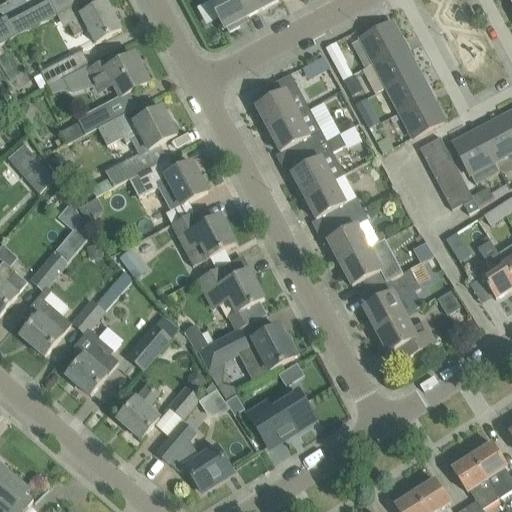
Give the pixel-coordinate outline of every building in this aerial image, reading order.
[(51,0),(41,6),(49,20),(57,16),(59,14),(53,3),(51,0)] [(201,0),(205,5),(210,2),(225,30),(227,29),(230,34),(242,27),(240,23),(247,18),(237,0),(201,0)] [(237,0),(247,18),(281,1),(280,0),(237,0)] [(434,14),(461,66),(486,53),(460,1),(434,14)] [(83,16),(67,25),(68,26),(74,38),(88,31),(96,46),(104,42),(122,32),(107,4),(101,7),(89,13),(83,16)] [(7,18),(0,21),(0,45),(31,29),(23,15),(9,23),(8,20),(7,18)] [(401,39),(392,24),(361,40),(375,65),(403,50),(398,40),(401,39)] [(345,79),(355,73),(340,45),(329,50),(345,79)] [(408,60),(403,50),(375,65),(388,90),(419,74),(411,59),(408,60)] [(82,53),(42,74),(50,88),(65,81),(90,68),(82,53)] [(90,68),(65,81),(70,91),(73,92),(92,87),(93,89),(96,95),(99,93),(114,86),(121,98),(122,100),(131,95),(132,94),(150,85),(135,57),(129,60),(118,66),(113,69),(108,58),(90,68)] [(312,80),(330,71),(324,59),(306,69),(312,80)] [(427,89),(419,74),(388,90),(401,115),(430,100),(424,90),(427,89)] [(291,76),(262,92),(267,103),(257,108),(269,131),(309,110),(291,76)] [(354,76),(344,82),(353,98),(363,93),(354,76)] [(414,140),(445,124),(437,108),(435,109),(430,100),(401,115),(414,140)] [(106,104),(77,120),(78,122),(85,135),(98,128),(98,129),(115,120),(107,106),(106,104)] [(115,120),(98,129),(108,147),(122,140),(126,147),(141,138),(147,149),(148,151),(149,153),(160,147),(178,137),(163,110),(158,112),(146,119),(135,125),(135,126),(133,127),(126,115),(115,120)] [(269,131),(282,154),(292,149),(297,159),(327,144),(309,110),(269,131)] [(373,111),(362,116),(370,131),(380,126),(373,111)] [(489,127),(490,129),(480,134),(497,165),(511,156),(511,134),(504,119),(489,127)] [(471,140),(469,137),(454,145),(471,178),(477,189),(502,175),(497,165),(480,134),(471,140)] [(327,144),(297,159),(303,170),(293,175),(305,198),(334,183),(345,177),(334,155),(347,148),(341,137),(327,144)] [(426,161),(447,150),(441,140),(420,151),(426,161)] [(378,146),(383,157),(393,151),(387,141),(378,146)] [(40,197),(55,181),(25,146),(8,161),(40,197)] [(431,171),(452,160),(447,150),(426,161),(431,171)] [(109,180),(91,189),(96,200),(130,181),(144,174),(135,158),(106,174),(109,180)] [(431,171),(437,182),(458,170),(452,160),(431,171)] [(130,181),(141,200),(159,190),(173,214),(209,194),(192,164),(175,173),(168,161),(144,174),(130,181)] [(437,182),(442,192),(463,181),(458,170),(437,182)] [(442,192),(447,202),(469,191),(463,181),(442,192)] [(305,198),(317,221),(327,216),(333,226),(362,210),(356,198),(345,204),(334,183),(305,198)] [(479,208),(494,201),(489,190),(473,197),(479,208)] [(453,213),(464,207),(474,201),(469,191),(447,202),(453,213)] [(97,200),(79,210),(86,224),(99,217),(101,208),(97,200)] [(507,218),(511,215),(511,200),(500,208),(507,218)] [(474,201),(464,207),(470,217),(480,211),(474,201)] [(507,218),(500,208),(484,218),(490,229),(507,218)] [(362,210),(333,226),(339,237),(329,242),(341,265),(369,250),(356,226),(368,220),(362,210)] [(179,224),(172,227),(186,255),(194,269),(210,261),(214,258),(218,256),(236,247),(221,218),(216,221),(204,228),(196,214),(193,216),(179,224)] [(56,254),(31,283),(44,294),(45,295),(48,290),(69,264),(92,236),(92,235),(83,222),(83,221),(74,232),(56,254)] [(471,227),(447,242),(461,264),(472,257),(464,245),(477,237),(471,227)] [(341,265),(353,288),(363,283),(369,293),(407,273),(397,253),(390,256),(383,243),(369,250),(341,265)] [(511,248),(503,254),(499,256),(511,276),(511,248)] [(132,251),(120,261),(130,273),(142,264),(132,251)] [(486,264),(492,273),(482,280),(496,302),(511,291),(511,276),(499,256),(486,264)] [(0,319),(5,313),(13,304),(17,299),(29,286),(16,276),(10,271),(4,265),(0,269),(0,319)] [(205,278),(199,281),(214,310),(231,301),(236,312),(238,316),(248,310),(265,302),(250,273),(244,276),(232,282),(224,268),(222,269),(220,270),(207,277),(205,278)] [(407,273),(369,293),(374,304),(364,309),(376,332),(405,317),(398,303),(421,291),(411,271),(407,273)] [(92,302),(72,326),(85,338),(90,332),(91,333),(107,316),(134,281),(125,274),(98,307),(92,302)] [(33,326),(22,339),(45,359),(51,353),(58,344),(64,338),(69,331),(69,323),(61,317),(45,303),(53,294),(48,290),(45,295),(44,294),(37,303),(24,318),(33,326)] [(437,300),(444,317),(459,311),(452,294),(437,300)] [(195,354),(209,347),(188,310),(174,318),(195,354)] [(399,350),(405,361),(434,345),(429,334),(417,340),(405,317),(376,332),(389,355),(399,350)] [(466,341),(479,333),(473,323),(460,331),(466,341)] [(127,361),(146,376),(173,342),(154,327),(127,361)] [(213,347),(202,352),(213,373),(240,359),(241,359),(241,360),(242,361),(242,362),(243,362),(243,363),(243,364),(244,364),(244,365),(245,365),(246,366),(247,367),(248,367),(248,368),(249,368),(250,369),(251,369),(252,369),(252,370),(253,370),(254,370),(255,370),(256,370),(257,370),(258,370),(259,370),(260,370),(261,370),(262,370),(263,370),(264,370),(264,369),(265,369),(266,369),(266,368),(267,368),(268,368),(268,367),(271,373),(296,360),(295,360),(300,357),(299,355),(292,342),(291,341),(287,340),(286,340),(284,338),(279,328),(276,330),(254,341),(255,343),(250,345),(243,331),(236,335),(228,339),(213,347)] [(84,358),(67,377),(91,398),(96,392),(109,377),(121,363),(114,357),(115,355),(116,354),(99,340),(91,333),(90,332),(85,338),(74,350),(84,358)] [(179,335),(173,342),(181,349),(187,342),(179,335)] [(297,368),(282,378),(288,387),(303,378),(297,368)] [(149,388),(119,422),(142,442),(161,420),(149,410),(160,397),(149,388)] [(185,423),(203,402),(187,388),(169,410),(185,423)] [(282,404),(273,410),(269,405),(249,417),(270,451),(317,422),(313,416),(311,417),(306,408),(307,407),(299,394),(282,404)] [(236,400),(228,405),(235,418),(244,412),(236,400)] [(203,494),(218,485),(215,481),(232,471),(221,453),(217,449),(202,459),(192,446),(199,437),(185,424),(158,456),(180,474),(187,469),(203,494)] [(493,445),(473,458),(475,461),(499,500),(511,492),(511,477),(511,479),(506,471),(509,470),(504,462),(493,445)] [(473,458),(453,471),(455,474),(464,487),(469,495),(470,494),(475,502),(465,508),(466,511),(483,511),(482,511),(499,500),(475,461),(473,458)] [(0,506),(6,511),(5,511),(24,511),(34,500),(27,494),(29,491),(6,471),(4,473),(0,469),(0,506)] [(436,481),(415,494),(418,498),(420,502),(426,511),(466,511),(465,508),(459,511),(451,511),(449,508),(451,506),(447,498),(436,481)] [(415,494),(396,507),(398,511),(399,511),(426,511),(420,502),(418,498),(415,494)]
